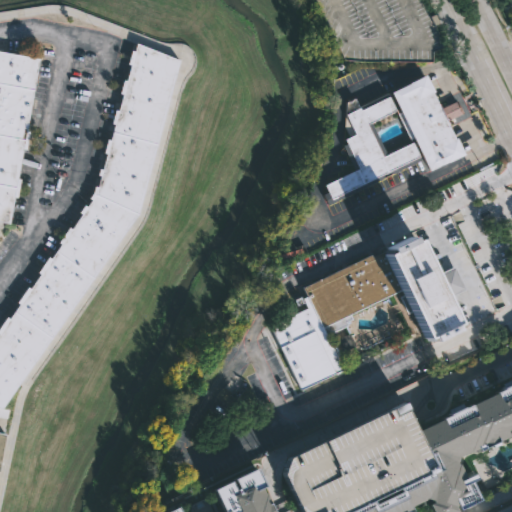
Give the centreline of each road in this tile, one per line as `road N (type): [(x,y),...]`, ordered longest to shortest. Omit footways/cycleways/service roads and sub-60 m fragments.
road 1 (residential): [(0,33),(38,29),(107,44),(71,192),(0,289)]
road 2 (tertiary): [(445,0),(511,137)]
